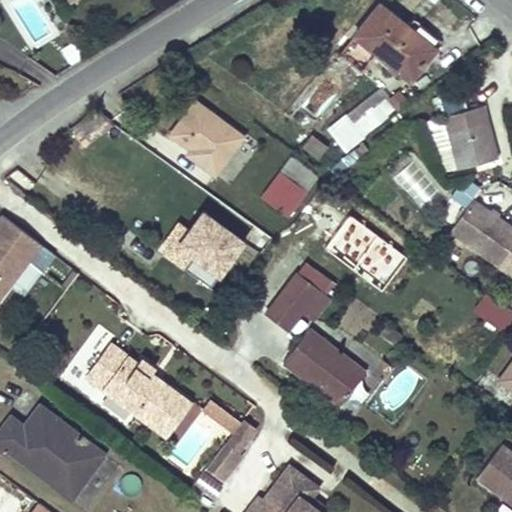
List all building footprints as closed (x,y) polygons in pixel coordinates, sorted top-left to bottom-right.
[(441,40),(413,19),(408,27),(379,4),(356,34),(410,78),(441,40)] [(388,76),(327,129),(346,151),(407,98),(388,76)] [(498,158),(485,105),(468,109),(463,89),(438,95),(443,116),(429,119),(443,171),(457,168),(457,169),(498,158)] [(242,136),(195,102),(171,135),(192,150),(194,152),(195,150),(201,154),(197,160),(214,174),(242,136)] [(111,120),(102,112),(94,109),(71,128),(85,146),(116,123),(111,120)] [(328,147),(311,134),(302,147),(318,159),(328,147)] [(201,154),(195,150),(194,152),(192,150),(188,154),(197,160),(201,154)] [(290,161),(281,173),(305,191),(314,179),(290,161)] [(263,197),(287,215),(305,191),(281,173),(263,197)] [(451,192),(461,205),(481,191),(470,177),(451,192)] [(511,248),(511,227),(472,199),(449,231),(499,266),(511,248)] [(163,253),(213,287),(247,235),(197,202),(163,253)] [(0,297),(41,243),(1,214),(0,215),(0,297)] [(324,294),(297,273),(267,313),(288,329),(303,310),(309,314),(324,294)] [(330,299),(324,294),(309,314),(314,319),(330,299)] [(366,372),(309,328),(283,362),(312,384),(315,380),(343,402),(366,372)] [(154,367),(141,358),(137,363),(109,342),(85,376),(167,435),(191,402),(160,379),(157,384),(148,376),(151,372),(154,367)] [(511,363),(501,378),(511,386),(511,363)] [(160,379),(151,372),(148,376),(157,384),(160,379)] [(315,380),(312,384),(340,405),(343,402),(315,380)] [(91,444),(40,405),(23,426),(10,416),(0,430),(0,450),(4,453),(7,450),(33,469),(36,465),(42,469),(39,474),(58,489),(91,444)] [(225,443),(237,453),(256,428),(244,418),(225,443)] [(180,437),(174,459),(193,464),(200,442),(180,437)] [(104,454),(91,444),(58,489),(71,498),(104,454)] [(511,451),(502,444),(476,478),(511,504),(511,451)] [(42,469),(36,465),(33,469),(39,474),(42,469)] [(311,496),(318,487),(289,465),(264,499),(259,496),(247,511),(320,511),(318,510),(306,501),(311,496)] [(306,501),(318,510),(322,505),(311,496),(306,501)] [(51,511),(39,503),(32,511),(51,511)]
